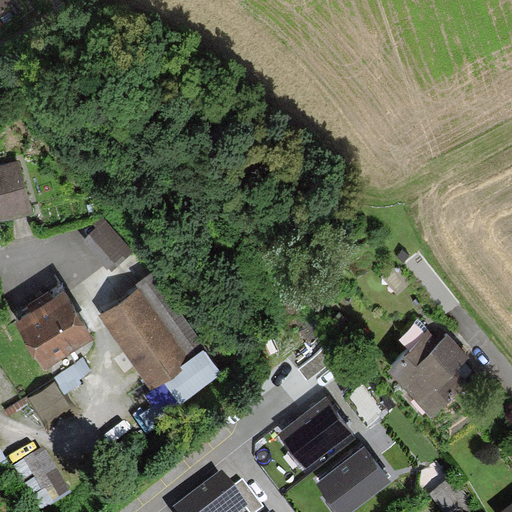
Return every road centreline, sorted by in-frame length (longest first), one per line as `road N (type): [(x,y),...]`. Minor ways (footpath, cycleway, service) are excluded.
road 1 (residential): [(144,511),(279,407)]
road 2 (residential): [(511,382),(409,254)]
road 3 (track): [(511,136),(387,200)]
